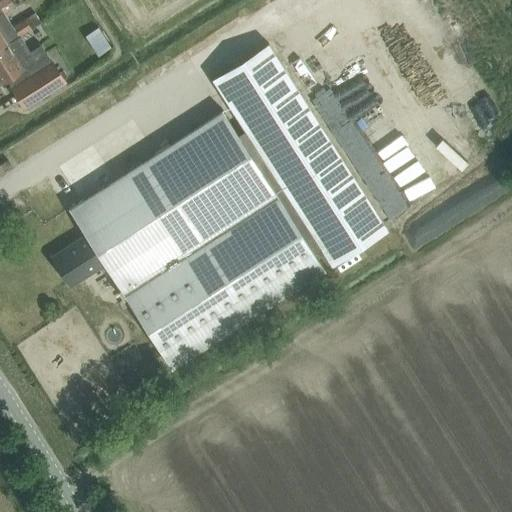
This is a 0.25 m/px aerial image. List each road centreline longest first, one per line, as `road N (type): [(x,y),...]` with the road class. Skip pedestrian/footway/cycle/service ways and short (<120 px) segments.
road 1 (unknown): [(0,182),(278,11),(311,0)]
road 2 (unclassified): [(77,511),(0,388)]
